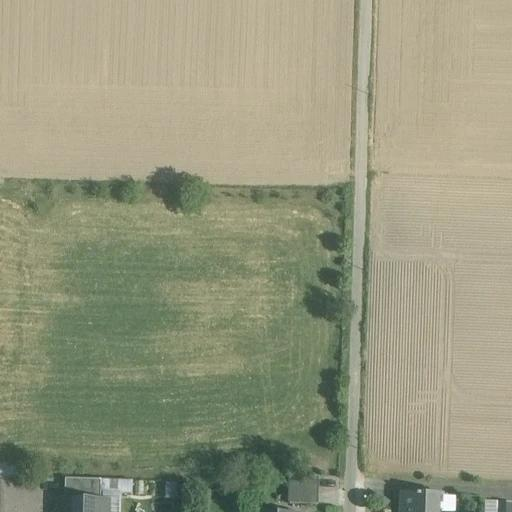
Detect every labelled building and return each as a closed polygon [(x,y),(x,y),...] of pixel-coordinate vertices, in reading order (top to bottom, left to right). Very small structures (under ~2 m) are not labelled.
[(319,478),(290,477),(289,505),(318,506),(319,478)] [(101,481),(65,480),(64,502),(100,503),(101,481)] [(492,511),(494,491),(472,490),(470,511),(492,511)] [(437,511),(439,496),(401,494),(400,511),(437,511)] [(64,502),(60,502),(60,511),(105,511),(106,503),(100,503),(64,502)]
